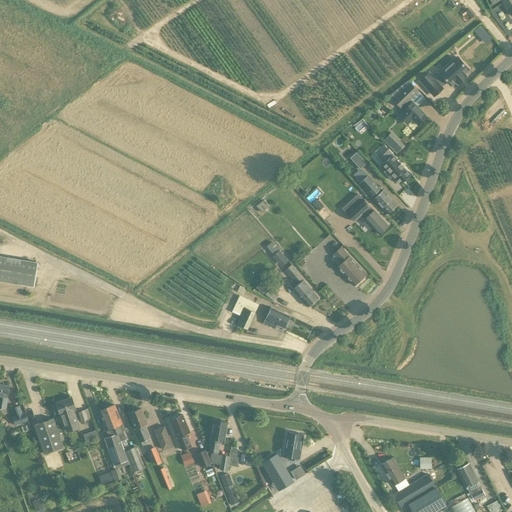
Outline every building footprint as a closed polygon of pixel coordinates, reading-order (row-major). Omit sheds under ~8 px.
[(511,0),(501,0),(511,16),(511,15),(511,0)] [(469,9),(462,15),(464,17),(468,14),(471,19),(474,16),(469,9)] [(420,80),(434,95),(442,88),(441,87),(447,81),(450,85),(455,81),(457,83),(465,76),(463,73),(468,69),(457,57),(439,73),(440,73),(434,79),(428,73),(420,80)] [(418,91),(410,83),(393,99),(403,111),(399,115),(409,125),(413,121),(417,125),(426,116),(410,99),(418,91)] [(362,118),(353,125),(361,134),(370,127),(362,118)] [(389,149),(379,158),(383,162),(382,163),(386,168),(383,171),(392,180),(395,177),(400,183),(409,175),(396,160),(398,159),(389,149)] [(366,163),(356,152),(350,158),(360,169),(366,163)] [(356,179),(360,182),(359,183),(370,195),(370,194),(387,213),(396,204),(383,190),(379,186),(378,187),(368,175),(367,176),(364,172),(356,179)] [(388,225),(363,199),(347,214),(354,221),(363,213),(367,216),(364,218),(379,234),(388,225)] [(268,206),(263,200),(256,205),(261,212),(268,206)] [(288,260),(273,242),(267,247),(274,254),(272,256),(281,266),(288,260)] [(341,246),(333,254),(341,263),(336,267),(341,273),(354,285),(366,273),(354,261),(355,261),(354,260),(349,255),(341,246)] [(0,281),(34,286),(38,262),(0,255),(0,281)] [(318,297),(303,280),(305,279),(292,264),(284,270),(297,285),(293,289),(307,306),(318,297)] [(256,287),(264,294),(270,287),(262,280),(256,287)] [(244,294),(246,288),(240,285),(237,291),(244,294)] [(274,301),(274,300),(278,295),(270,288),(265,294),(274,301)] [(239,296),(231,312),(240,315),(236,323),(236,324),(247,329),(255,312),(246,308),(249,300),(239,296)] [(271,307),(263,323),(275,329),(277,325),(284,328),(289,316),(271,307)] [(0,408),(6,409),(8,397),(7,396),(9,386),(0,384),(0,408)] [(57,404),(52,406),(55,414),(60,413),(60,415),(61,414),(67,431),(76,427),(75,423),(78,422),(74,410),(76,409),(71,397),(56,402),(57,404)] [(114,405),(106,408),(119,441),(120,441),(125,438),(120,425),(122,424),(114,405)] [(17,407),(12,408),(15,416),(12,417),(15,424),(27,420),(25,413),(19,414),(17,407)] [(119,441),(106,408),(99,411),(103,423),(101,424),(104,431),(106,430),(109,437),(104,439),(113,464),(127,460),(125,455),(120,441),(119,441)] [(134,428),(135,427),(141,441),(149,438),(144,424),(147,423),(141,408),(129,413),(134,428)] [(88,419),(85,410),(78,412),(81,422),(88,419)] [(183,415),(170,420),(177,437),(182,450),(192,446),(186,433),(190,432),(183,415)] [(63,448),(53,418),(34,425),(44,454),(63,448)] [(214,420),(211,438),(208,452),(212,453),(217,454),(220,439),(224,440),(227,422),(214,420)] [(165,425),(154,429),(162,450),(173,446),(165,425)] [(83,433),(86,441),(98,436),(95,429),(83,433)] [(304,434),(287,431),(283,456),(288,456),(288,459),(294,460),(295,458),(300,459),(304,434)] [(151,443),(149,439),(141,442),(143,447),(151,443)] [(136,446),(124,450),(132,472),(144,466),(136,446)] [(156,465),(162,462),(155,447),(150,449),(151,451),(147,452),(151,464),(155,462),(156,465)] [(237,448),(231,447),(230,456),(228,465),(236,466),(238,457),(236,457),(237,448)] [(196,454),(201,467),(211,463),(206,450),(196,454)] [(194,462),(190,452),(181,455),(185,466),(194,462)] [(217,454),(212,453),(211,458),(212,463),(220,464),(220,469),(227,470),(228,465),(230,456),(217,454)] [(277,453),(262,463),(275,485),(290,477),(277,453)] [(394,484),(399,491),(409,486),(404,478),(405,478),(393,457),(381,465),(393,485),(394,484)] [(422,469),(431,469),(431,458),(422,458),(422,469)] [(474,501),(485,496),(481,487),(480,488),(476,481),(478,481),(469,463),(456,469),(465,487),(467,490),(468,489),(470,493),(474,501)] [(164,467),(159,469),(168,490),(171,488),(166,474),(167,474),(164,467)] [(103,471),(105,482),(121,479),(119,469),(103,471)] [(220,476),(225,488),(233,485),(228,473),(220,476)] [(409,486),(399,491),(394,494),(400,507),(435,487),(428,475),(409,486)] [(239,502),(233,486),(225,489),(231,505),(239,502)] [(414,511),(434,511),(446,505),(436,488),(426,493),(409,503),(414,511)] [(272,503),(264,507),(267,511),(277,511),(282,509),(280,505),(287,501),(284,495),(277,499),(275,495),(269,499),(272,503)] [(453,504),(456,511),(476,511),(469,496),(453,504)] [(35,511),(43,509),(41,499),(32,502),(35,511)] [(490,511),(495,511),(502,509),(498,499),(487,504),(490,511)]
